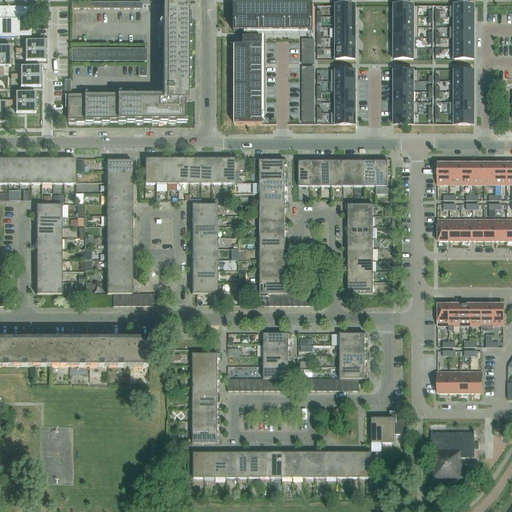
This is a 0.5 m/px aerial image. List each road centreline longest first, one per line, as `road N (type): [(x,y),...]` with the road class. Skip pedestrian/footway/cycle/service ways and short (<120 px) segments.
road 1 (unclassified): [(417,144),(220,144),(203,137)]
road 2 (unclassified): [(203,137),(0,142)]
road 3 (residential): [(313,438),(233,438),(233,401),(313,400)]
road 4 (residential): [(501,413),(425,413),(417,399),(417,318)]
road 5 (residential): [(313,400),(387,400),(387,318)]
road 6 (residential): [(23,319),(179,319)]
road 7 (residential): [(179,319),(334,319)]
road 8 (residential): [(203,137),(204,0)]
